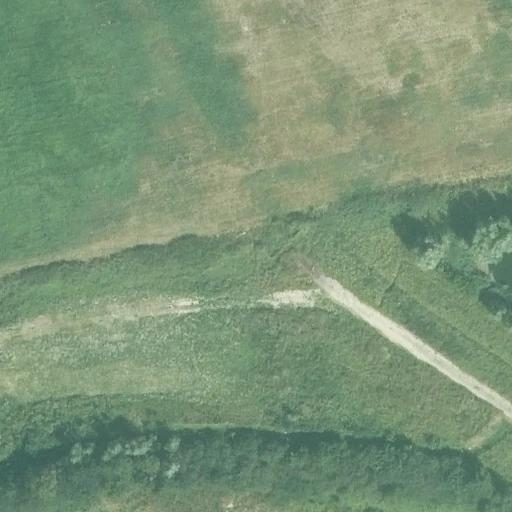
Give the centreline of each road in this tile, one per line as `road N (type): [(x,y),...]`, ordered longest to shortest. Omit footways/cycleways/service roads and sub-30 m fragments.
road 1 (unclassified): [(445,415),(342,381),(180,356),(98,353),(0,370)]
road 2 (unknown): [(511,178),(407,203),(276,252),(249,271),(218,314),(207,381)]
road 3 (unclassified): [(511,271),(445,415)]
road 4 (track): [(0,416),(121,376)]
